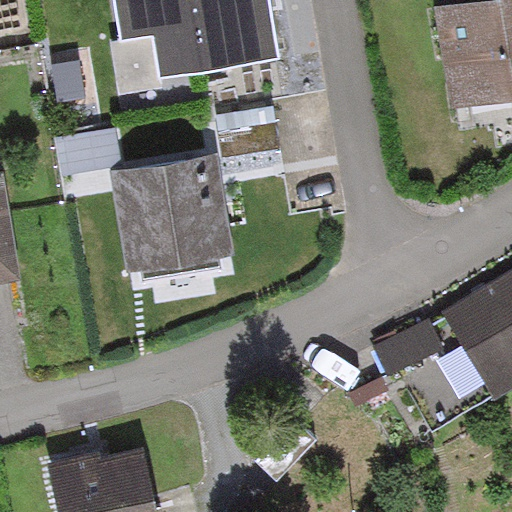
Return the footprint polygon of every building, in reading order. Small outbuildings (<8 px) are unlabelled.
[(102,0),(108,35),(142,30),(149,72),(270,53),(262,0),(102,0)] [(511,0),(455,0),(467,97),(511,91),(511,0)] [(218,133),(225,180),(273,173),(266,126),(218,133)] [(212,150),(131,161),(144,252),(225,241),(212,150)] [(0,176),(0,287),(20,284),(2,176),(0,176)] [(511,276),(484,294),(445,317),(498,404),(511,395),(511,276)] [(426,320),(376,346),(390,373),(440,347),(426,320)] [(97,453),(50,465),(62,511),(160,511),(146,452),(99,464),(97,453)]
